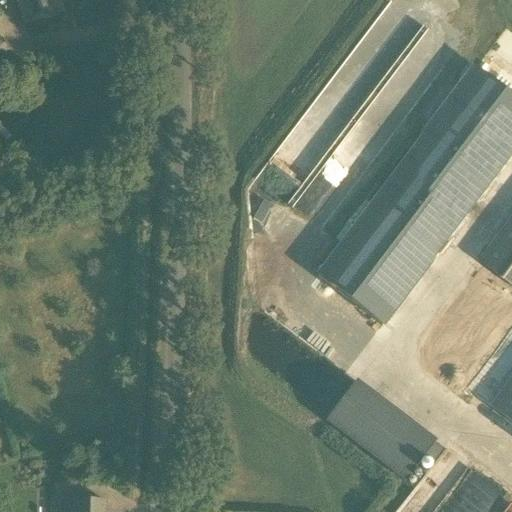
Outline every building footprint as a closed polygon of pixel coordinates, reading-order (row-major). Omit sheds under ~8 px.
[(16,0),(25,27),(58,16),(52,0),(16,0)] [(382,326),(511,155),(511,95),(477,69),(318,277),(382,326)] [(511,221),(480,263),(511,287),(511,221)] [(511,319),(462,386),(491,407),(511,423),(511,319)] [(395,355),(369,389),(438,441),(435,445),(443,451),(472,413),(395,355)] [(399,483),(429,441),(343,380),(313,422),(399,483)] [(104,511),(105,502),(60,501),(60,502),(61,502),(72,502),(71,511),(104,511)]
